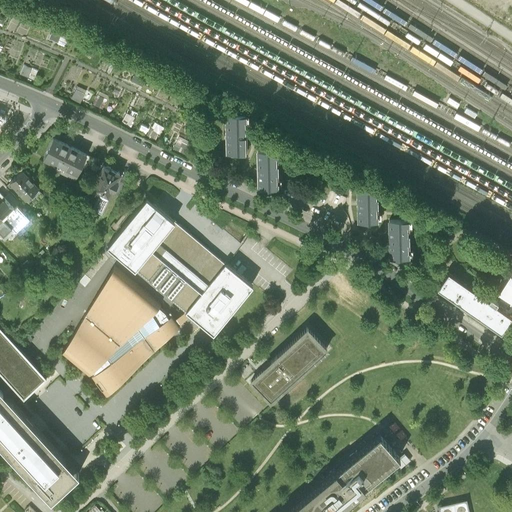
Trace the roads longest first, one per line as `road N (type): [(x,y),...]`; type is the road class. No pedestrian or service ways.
road 1 (unclassified): [(351,251),(71,511)]
road 2 (tertiary): [(46,104),(351,251)]
road 3 (tertiary): [(351,251),(511,360)]
